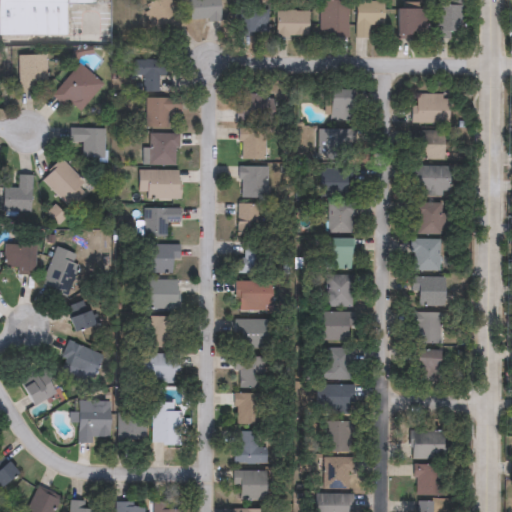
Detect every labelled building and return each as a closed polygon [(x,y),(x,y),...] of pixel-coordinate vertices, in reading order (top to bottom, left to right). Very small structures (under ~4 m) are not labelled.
[(0,0),(0,35),(65,36),(65,6),(93,6),(93,0),(0,0)] [(168,0),(183,26),(160,39),(142,7),(154,0),(168,0)] [(188,0),(218,0),(218,20),(188,20),(188,0)] [(319,36),(319,0),(347,0),(347,36),(319,36)] [(355,37),(355,1),(383,1),(383,25),(369,25),(369,37),(355,37)] [(463,5),(463,39),(436,39),(436,5),(463,5)] [(395,37),(395,8),(427,8),(427,37),(395,37)] [(235,33),(235,9),(266,9),(266,33),(235,33)] [(307,11),(307,36),(273,36),(273,11),(307,11)] [(45,55),(45,87),(17,87),(17,55),(45,55)] [(166,76),(158,76),(158,91),(142,91),(142,76),(130,76),(130,60),(166,60),(166,76)] [(51,98),(74,64),(101,81),(78,116),(51,98)] [(350,89),(351,120),(327,120),(326,89),(350,89)] [(262,115),(240,115),(240,94),(262,94),(262,115)] [(449,122),(412,122),(412,94),(449,94),(449,122)] [(166,127),(144,127),(144,97),(178,97),(178,111),(166,111),(166,127)] [(104,128),(104,157),(81,157),(81,142),(68,142),(68,128),(104,128)] [(265,128),(265,159),(240,159),(240,128),(265,128)] [(317,129),(353,129),(353,158),(317,158),(317,129)] [(443,159),(411,159),(411,130),(443,130),(443,159)] [(176,165),(147,165),(147,134),(176,134),(176,165)] [(79,187),(85,193),(69,209),(39,179),(59,159),(84,183),(79,187)] [(449,166),(449,194),(411,194),(411,166),(449,166)] [(266,167),(266,198),(238,198),(238,167),(266,167)] [(320,196),(321,169),(347,170),(346,197),(320,196)] [(137,199),(137,171),(178,171),(178,199),(137,199)] [(16,188),(16,175),(30,175),(30,212),(2,212),(2,188),(16,188)] [(353,202),(353,231),(328,231),(328,202),(353,202)] [(416,202),(443,202),(443,234),(416,234),(416,202)] [(236,237),(236,204),(261,204),(261,237),(236,237)] [(142,237),(142,208),(179,208),(179,223),(166,223),(166,237),(142,237)] [(351,269),(326,269),(326,239),(351,239),(351,269)] [(411,271),(411,239),(440,239),(440,271),(411,271)] [(269,274),(236,273),(236,258),(243,258),(244,242),(263,242),(263,253),(270,253),(269,274)] [(17,274),(17,269),(4,269),(4,245),(33,245),(33,274),(17,274)] [(144,245),(174,245),(174,272),(144,272),(144,245)] [(79,256),(66,295),(41,286),(54,247),(79,256)] [(353,307),(325,307),(325,276),(353,276),(353,307)] [(415,293),(410,293),(410,278),(443,278),(443,306),(415,306),(415,293)] [(175,280),(175,309),(142,309),(142,280),(175,280)] [(234,310),(234,281),(271,281),(271,310),(234,310)] [(94,323),(73,332),(63,308),(83,299),(94,323)] [(318,340),(318,312),(352,312),(352,340),(318,340)] [(438,313),(438,343),(411,343),(411,313),(438,313)] [(147,347),(147,316),(175,316),(175,347),(147,347)] [(267,347),(233,347),(233,320),(267,320),(267,347)] [(93,380),(57,369),(65,342),(101,353),(93,380)] [(350,348),(350,380),(317,380),(317,348),(350,348)] [(437,350),(437,380),(412,380),(412,350),(437,350)] [(139,382),(139,353),(175,353),(175,382),(139,382)] [(237,371),(232,371),(232,357),(263,357),(263,387),(237,387),(237,371)] [(20,387),(44,371),(57,391),(33,407),(20,387)] [(315,413),(315,385),(352,385),(352,413),(315,413)] [(233,393),(262,393),(262,424),(233,424),(233,393)] [(108,441),(76,441),(76,421),(70,421),(71,401),(108,402),(108,441)] [(150,403),(177,403),(177,444),(150,444),(150,403)] [(116,413),(144,413),(144,442),(116,442),(116,413)] [(350,452),(324,452),(324,421),(350,421),(350,452)] [(239,448),(239,431),(256,432),(256,447),(265,447),(265,463),(232,463),(232,448),(239,448)] [(452,458),(410,458),(410,431),(452,431),(452,458)] [(0,487),(0,453),(16,473),(0,487)] [(322,489),(322,458),(348,458),(348,489),(322,489)] [(440,496),(414,496),(413,465),(440,464),(440,496)] [(265,500),(238,500),(238,485),(231,485),(231,471),(265,471),(265,500)] [(22,511),(39,489),(59,502),(52,511),(22,511)] [(314,511),(314,494),(348,495),(348,511),(314,511)] [(83,509),(95,510),(94,511),(65,511),(67,500),(84,502),(83,509)] [(168,502),(168,510),(180,510),(180,511),(152,511),(152,503),(168,502)] [(413,511),(413,502),(433,502),(433,511),(413,511)]
